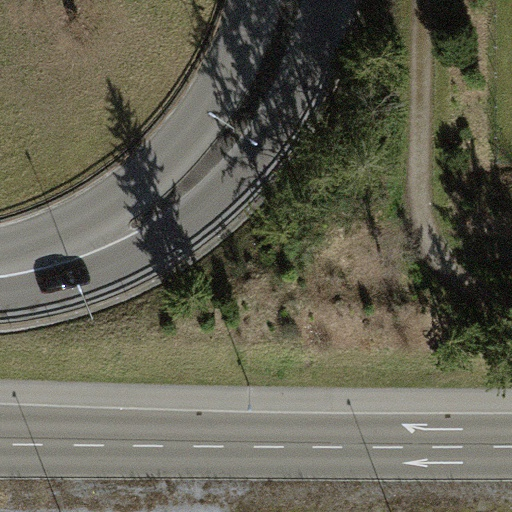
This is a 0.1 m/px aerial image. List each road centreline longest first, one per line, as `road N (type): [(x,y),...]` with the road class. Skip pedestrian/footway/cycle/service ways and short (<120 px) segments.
road 1 (primary): [(511,447),(0,443)]
road 2 (secondary): [(114,243),(164,232),(224,196),(301,86),(330,0)]
road 3 (secondary): [(259,0),(232,77),(133,200),(114,243)]
